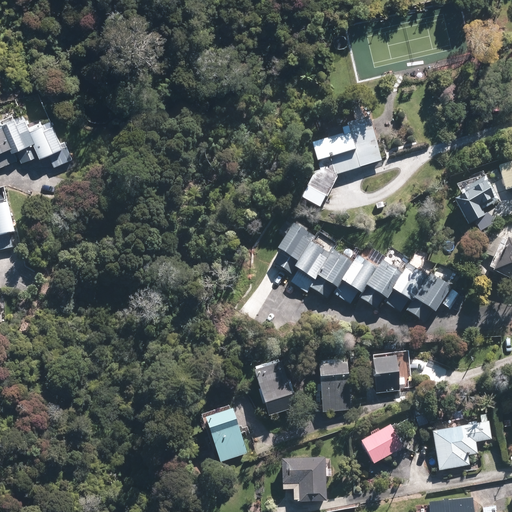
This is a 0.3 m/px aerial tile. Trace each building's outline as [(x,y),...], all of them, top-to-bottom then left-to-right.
[(321,178),(329,159),(376,145),(363,101),(328,111),(330,120),(311,125),(316,144),(305,171),(321,178)] [(32,130),(26,115),(6,124),(23,164),(43,155),(32,130)] [(6,124),(4,119),(0,120),(0,165),(1,167),(20,159),(6,124)] [(68,142),(66,142),(56,119),(34,129),(46,156),(51,154),(56,166),(75,158),(68,142)] [(511,162),(499,166),(506,191),(511,188),(511,162)] [(488,177),(460,193),(475,220),(486,214),(481,205),(499,195),(488,177)] [(0,242),(2,250),(24,244),(13,203),(0,206),(0,242)] [(315,236),(296,224),(281,249),(284,250),(276,263),(292,273),(315,236)] [(511,238),(498,269),(511,275),(511,238)] [(332,254),(312,242),(297,266),(300,268),(292,281),(308,291),(332,254)] [(354,261),(335,249),(312,286),(330,297),(338,284),(339,285),(354,261)] [(378,268),(358,255),(335,293),(352,303),(360,291),(362,292),(378,268)] [(402,272),(383,260),(360,297),(376,308),(384,295),(387,296),(402,272)] [(427,278),(407,265),(385,300),(403,312),(411,299),(413,300),(427,278)] [(453,286),(431,273),(409,308),(428,319),(436,306),(439,308),(453,286)] [(399,359),(374,360),(375,392),(401,390),(399,359)] [(285,364),(257,372),(270,414),(298,405),(285,364)] [(351,365),(323,365),(323,408),(351,408),(351,365)] [(236,411),(212,418),(224,460),(249,453),(236,411)] [(490,425),(435,434),(440,468),(471,464),(469,452),(479,451),(477,439),(492,437),(490,425)] [(394,426),(362,443),(373,462),(404,444),(394,426)] [(287,480),(305,479),(305,498),(328,498),(327,458),(287,458),(287,480)] [(475,511),(474,501),(431,505),(431,511),(475,511)]
